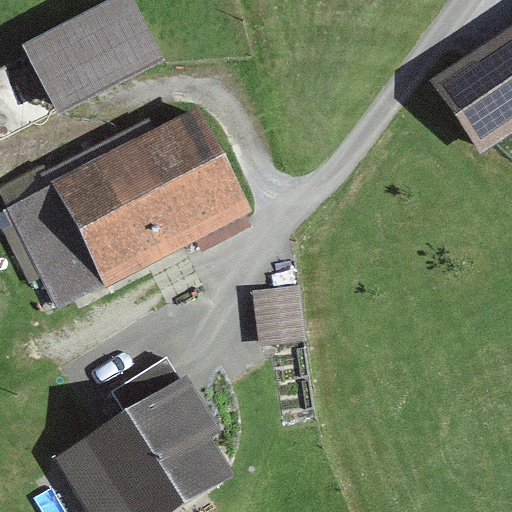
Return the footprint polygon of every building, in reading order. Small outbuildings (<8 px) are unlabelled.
[(175,69),(154,0),(139,0),(37,31),(59,104),(175,69)] [(511,35),(455,74),(436,110),(467,159),(511,132),(511,35)] [(30,44),(0,58),(0,76),(13,102),(50,84),(30,44)] [(239,220),(192,118),(0,205),(0,212),(44,309),(239,220)] [(263,279),(269,338),(315,333),(309,274),(263,279)] [(156,388),(37,456),(69,511),(177,511),(215,490),(156,388)]
